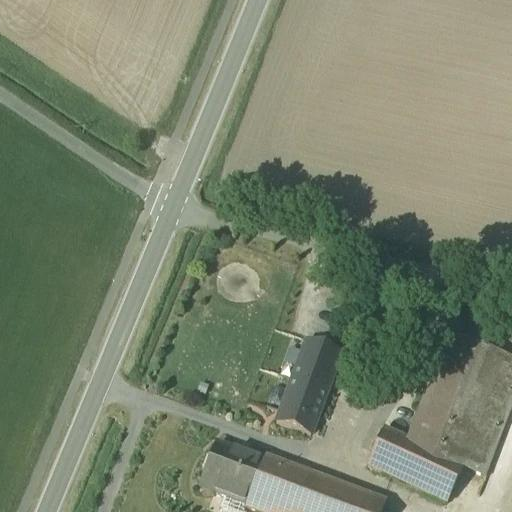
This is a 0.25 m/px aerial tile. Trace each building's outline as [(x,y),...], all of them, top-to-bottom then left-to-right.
[(511,360),(447,336),(407,442),(464,468),(463,470),(485,478),(511,408),(511,360)] [(277,423),(309,435),(339,357),(307,345),(277,423)] [(366,468),(446,505),(463,470),(464,468),(407,442),(383,431),(366,468)] [(263,463),(217,446),(200,489),(247,507),(245,511),(248,511),(276,511),(292,470),(264,460),(263,463)] [(382,511),(385,505),(292,470),(276,511),(382,511)]
